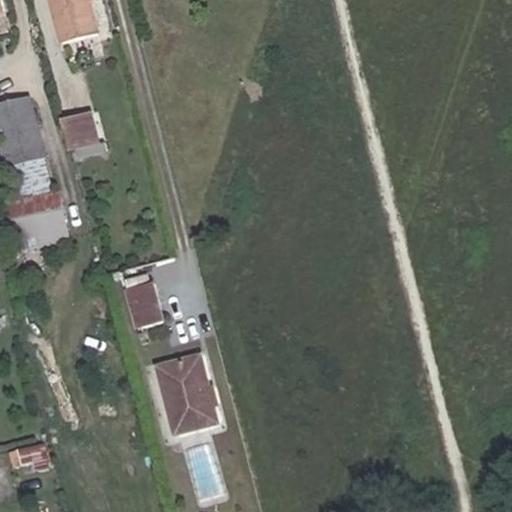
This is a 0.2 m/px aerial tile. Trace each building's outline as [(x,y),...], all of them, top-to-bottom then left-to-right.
[(52,0),(63,40),(99,31),(90,0),(52,0)] [(14,167),(42,159),(28,99),(0,105),(0,152),(5,170),(14,167)] [(64,124),(71,151),(97,145),(90,117),(64,124)] [(50,157),(42,159),(14,167),(23,199),(59,191),(50,157)] [(9,213),(14,229),(58,219),(61,230),(69,228),(63,200),(9,213)] [(58,219),(14,229),(20,256),(73,243),(69,228),(61,230),(58,219)] [(156,284),(128,292),(139,329),(166,322),(156,284)] [(214,406),(210,389),(202,359),(161,370),(178,435),(219,425),(214,406)] [(217,387),(210,389),(214,406),(221,403),(217,387)] [(44,453),(28,456),(32,471),(48,466),(44,453)]
